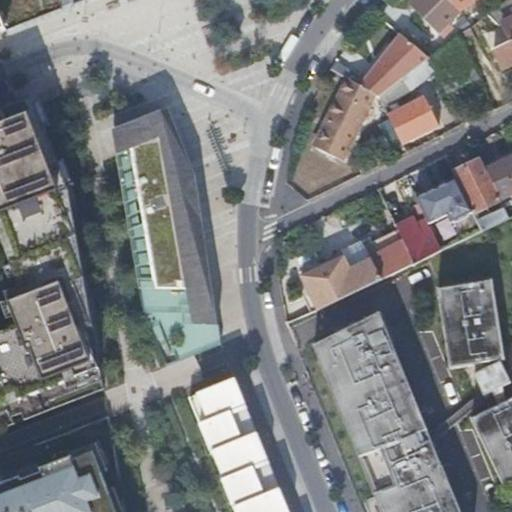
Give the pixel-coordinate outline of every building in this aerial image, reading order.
[(441,31),(461,10),(450,0),(417,0),(413,4),(441,31)] [(450,0),(461,10),(473,0),(450,0)] [(511,0),(505,0),(486,14),(497,26),(502,24),(510,42),(495,49),(503,68),(511,63),(511,0)] [(380,96),(405,76),(431,57),(432,56),(404,33),(361,86),(374,93),(380,96)] [(431,57),(449,94),(480,77),(460,34),(432,56),(431,57)] [(380,96),(382,101),(390,97),(397,97),(412,89),(405,76),(380,96)] [(354,135),(374,93),(361,86),(348,79),(327,121),(331,123),(320,148),(342,159),(354,135)] [(391,120),(403,144),(439,126),(424,96),(388,114),(391,120)] [(0,227),(23,288),(15,291),(0,297),(13,330),(0,335),(0,431),(14,426),(12,419),(22,415),(24,422),(104,391),(69,192),(52,148),(35,104),(0,117),(0,227)] [(169,108),(113,129),(117,153),(163,135),(182,182),(196,177),(169,108)] [(392,152),(404,146),(403,144),(391,120),(379,125),(392,152)] [(163,135),(117,153),(145,315),(166,368),(199,354),(221,345),(213,285),(198,202),(191,204),(182,182),(163,135)] [(511,193),(511,158),(486,171),(500,200),(511,193)] [(481,159),(454,171),(460,183),(469,202),(474,213),(500,201),(500,200),(486,171),(481,159)] [(452,228),(460,242),(482,231),(478,222),(474,213),(469,202),(460,183),(441,191),(445,198),(451,211),(433,220),(439,234),(452,228)] [(451,211),(445,198),(427,207),(433,220),(451,211)] [(478,222),(482,231),(509,218),(505,209),(478,222)] [(412,217),(396,225),(405,242),(415,263),(441,251),(423,212),(417,215),(420,221),(415,223),(412,217)] [(0,227),(0,251),(15,291),(23,288),(0,227)] [(301,277),(317,310),(415,263),(405,242),(352,268),(346,255),(301,277)] [(496,283),(444,290),(454,369),(507,362),(496,283)] [(442,511),(369,327),(313,355),(374,511),(442,511)] [(212,389),(189,398),(235,511),(289,511),(236,379),(212,389)] [(511,401),(474,419),(508,491),(511,489),(511,401)] [(124,511),(106,404),(0,445),(0,511),(124,511)]
